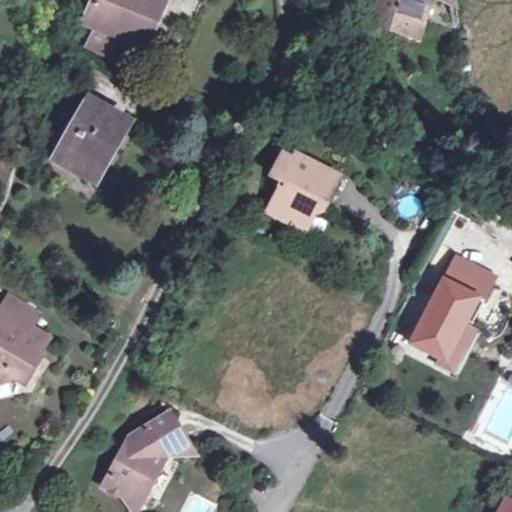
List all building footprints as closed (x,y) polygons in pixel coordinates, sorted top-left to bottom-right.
[(142,49),(163,0),(92,0),(82,24),(95,29),(87,47),(110,59),(119,40),(142,49)] [(375,0),(369,19),(381,26),(420,40),(430,0),(436,0),(457,11),(455,0),(375,0)] [(55,156),(92,178),(123,123),(86,103),(55,156)] [(283,182),(267,212),(288,223),(293,212),(303,216),(314,213),(320,201),(326,203),(340,178),(294,154),(292,159),(282,154),(271,175),(283,182)] [(347,181),(340,178),(326,203),(332,207),(347,181)] [(293,212),(288,223),(304,231),(314,213),(303,216),(293,212)] [(456,257),(443,281),(476,298),(466,318),(473,321),(495,278),(456,257)] [(476,298),(443,281),(411,344),(444,362),(466,318),(476,298)] [(0,311),(0,376),(7,375),(23,385),(33,369),(30,367),(48,339),(30,327),(37,317),(8,299),(0,311)] [(187,445),(169,415),(139,432),(141,436),(135,440),(130,438),(104,486),(128,501),(145,495),(152,489),(165,458),(187,445)] [(187,445),(165,458),(193,454),(187,445)] [(511,511),(511,503),(504,499),(497,511),(511,511)]
